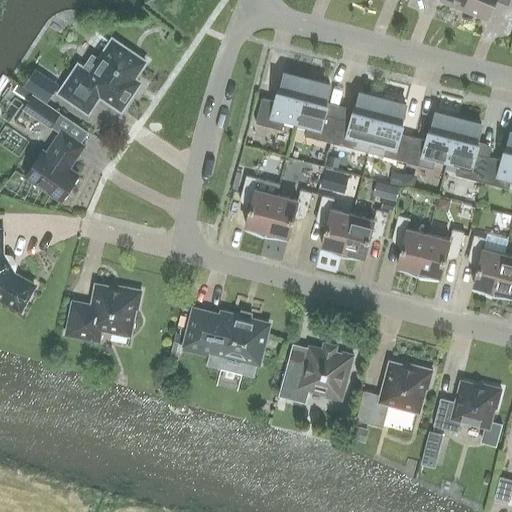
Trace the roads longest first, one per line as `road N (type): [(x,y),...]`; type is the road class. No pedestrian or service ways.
road 1 (residential): [(178,251),(511,335)]
road 2 (residential): [(511,81),(245,10)]
road 3 (residential): [(178,251),(217,86),(245,10)]
